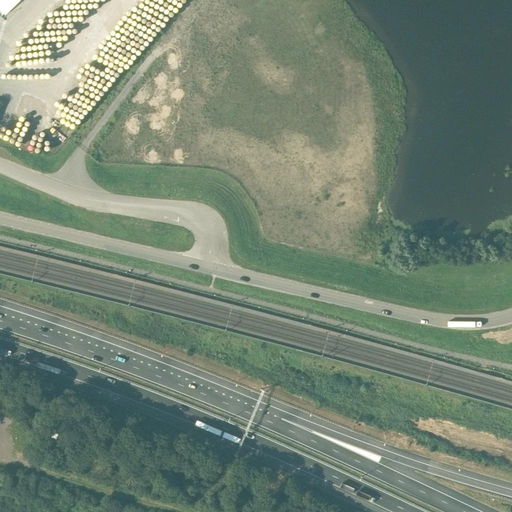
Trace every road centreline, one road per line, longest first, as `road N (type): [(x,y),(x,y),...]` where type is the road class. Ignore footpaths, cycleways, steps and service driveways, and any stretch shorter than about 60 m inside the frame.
road 1 (tertiary): [(511,316),(432,319),(0,216)]
road 2 (motorway): [(0,346),(184,412),(407,511)]
road 3 (motorway): [(270,422),(0,321)]
road 4 (motorway): [(511,494),(270,422)]
road 5 (motorway): [(464,511),(270,422)]
road 6 (track): [(181,511),(32,466)]
